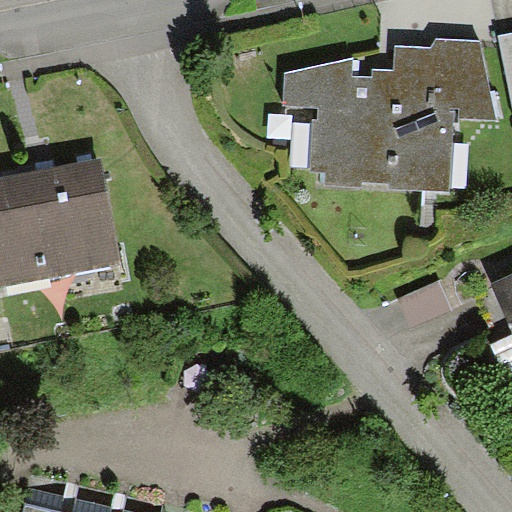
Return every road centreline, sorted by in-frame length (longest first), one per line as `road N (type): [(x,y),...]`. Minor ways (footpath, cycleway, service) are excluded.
road 1 (residential): [(130,10),(146,84),(375,379),(500,511)]
road 2 (residential): [(0,34),(130,10)]
